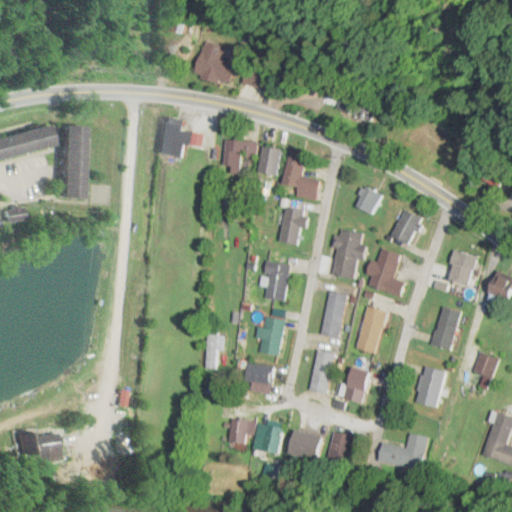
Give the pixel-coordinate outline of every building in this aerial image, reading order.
[(202,77),(236,82),(239,62),(225,60),(227,44),(207,41),(202,77)] [(274,91),(280,75),(253,66),(248,82),(274,91)] [(377,121),(384,103),(348,90),(341,108),(377,121)] [(190,156),(191,143),(201,144),(202,132),(188,131),(190,118),(167,116),(163,153),(190,156)] [(471,142),(452,132),(455,127),(445,122),(433,143),(462,159),(471,142)] [(66,197),(87,198),(89,125),(68,124),(66,197)] [(0,137),(0,158),(59,146),(55,125),(0,137)] [(231,139),(229,170),(247,171),(248,156),(261,156),(262,141),(231,139)] [(286,174),(288,148),(269,146),(267,172),(286,174)] [(303,197),(322,201),(326,179),(309,175),(314,150),(297,146),(289,183),(305,186),(303,197)] [(489,178),(507,188),(511,178),(511,177),(494,167),(489,178)] [(360,204),(380,214),(390,194),(370,184),(360,204)] [(306,245),(315,211),(294,206),(284,240),(306,245)] [(399,234),(417,242),(429,216),(411,208),(399,234)] [(373,232),(347,227),(337,273),(364,278),(373,232)] [(408,253),(385,246),(374,284),(409,294),(412,282),(400,279),(408,253)] [(484,254),(463,250),(458,279),(479,283),(484,254)] [(296,264),(272,260),(270,272),(274,273),(270,297),(291,301),(296,264)] [(511,297),(511,273),(503,271),(494,298),(510,303),(511,297)] [(327,334),(344,337),(352,293),(335,290),(327,334)] [(382,353),(394,310),(374,305),(363,347),(382,353)] [(458,350),(469,310),(449,305),(438,344),(458,350)] [(267,326),(263,352),(285,355),(290,318),(272,316),(270,327),(267,326)] [(212,332),(212,369),(223,369),(223,349),(229,349),(229,332),(212,332)] [(317,390),(335,392),(341,351),(322,349),(317,390)] [(480,370),(498,377),(506,358),(488,351),(480,370)] [(248,381),(273,391),(282,370),(257,360),(248,381)] [(370,404),(380,372),(362,365),(351,398),(370,404)] [(446,406),(452,369),(430,366),(424,403),(446,406)] [(491,455),(511,461),(511,413),(506,411),(491,455)] [(260,420),(239,418),(237,441),(258,443),(260,420)] [(287,453),(291,424),(266,421),(263,451),(287,453)] [(334,437),(306,430),(301,453),(329,459),(334,437)] [(362,435),(341,431),(336,459),(356,463),(362,435)] [(388,442),(385,463),(429,471),(435,436),(417,432),(414,447),(388,442)] [(59,433),(22,433),(22,454),(59,454),(59,433)]
